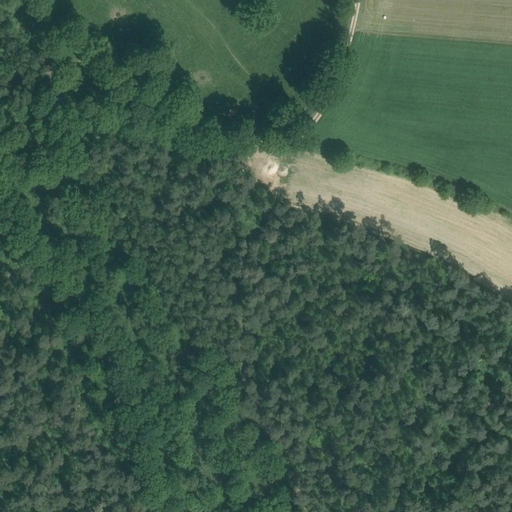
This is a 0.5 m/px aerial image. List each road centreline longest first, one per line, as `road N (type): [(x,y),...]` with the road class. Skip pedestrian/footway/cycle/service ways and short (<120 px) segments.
road 1 (track): [(355,0),(324,108),(298,139),(189,137),(59,95),(0,116)]
road 2 (track): [(298,139),(281,205),(240,254),(240,363),(249,402),(306,511)]
